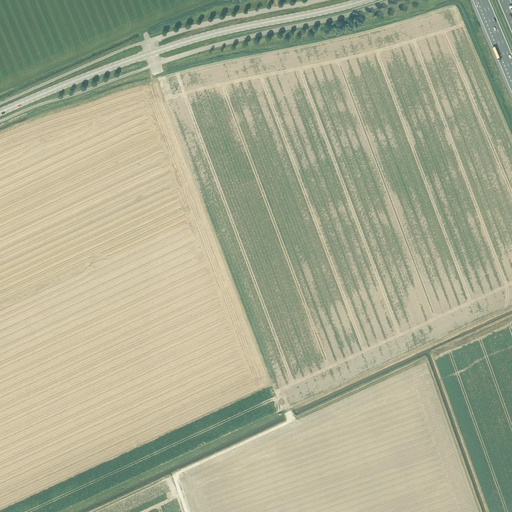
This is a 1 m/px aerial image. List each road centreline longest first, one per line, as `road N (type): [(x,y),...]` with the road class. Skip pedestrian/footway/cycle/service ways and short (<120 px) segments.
road 1 (unclassified): [(150,53),(154,65),(395,0)]
road 2 (primary): [(150,53),(365,0)]
road 3 (unclassified): [(150,53),(146,41),(320,0)]
road 4 (primary): [(0,113),(150,53)]
